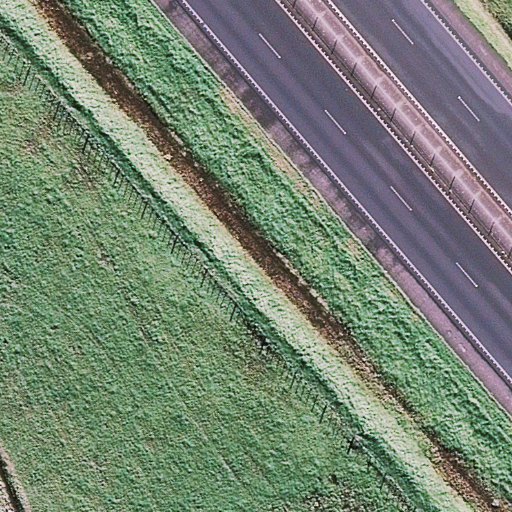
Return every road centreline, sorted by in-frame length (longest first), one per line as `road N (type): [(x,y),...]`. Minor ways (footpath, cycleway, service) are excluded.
road 1 (motorway): [(511,328),(228,0)]
road 2 (motorway): [(376,0),(511,157)]
